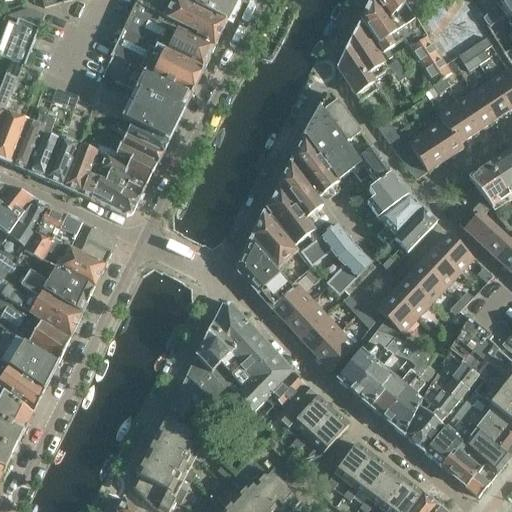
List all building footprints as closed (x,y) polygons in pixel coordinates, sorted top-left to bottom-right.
[(49,0),(42,2),(44,9),(56,6),(54,0),(49,0)] [(216,45),(227,23),(181,0),(137,0),(135,6),(216,45)] [(181,0),(227,23),(238,0),(181,0)] [(373,0),(371,0),(361,21),(363,25),(378,47),(384,54),(393,48),(403,41),(397,33),(390,20),(373,0)] [(373,0),(390,20),(397,32),(404,28),(395,15),(405,5),(402,0),(373,0)] [(402,0),(405,5),(411,14),(431,0),(402,0)] [(511,0),(503,0),(482,20),(487,27),(488,26),(489,30),(508,14),(511,20),(511,0)] [(204,71),(216,45),(135,6),(123,32),(204,71)] [(0,25),(0,45),(8,24),(15,27),(18,21),(38,30),(44,15),(29,9),(5,17),(0,25)] [(8,24),(0,45),(0,57),(2,58),(11,62),(5,77),(17,81),(25,67),(38,30),(18,21),(15,27),(8,24)] [(358,26),(336,70),(338,70),(356,97),(375,84),(369,76),(386,64),(364,32),(363,32),(359,26),(358,26)] [(143,74),(152,78),(192,96),(204,71),(123,32),(111,55),(126,62),(144,71),(143,74)] [(428,38),(409,50),(433,88),(434,87),(444,80),(451,75),(428,38)] [(492,47),(486,39),(479,44),(485,52),(492,47)] [(478,56),(485,52),(479,44),(472,49),(478,56)] [(474,59),(478,56),(472,49),(466,53),(471,61),(474,59)] [(490,59),(485,52),(478,56),(474,59),(479,66),(490,59)] [(471,61),(466,53),(458,58),(464,66),(471,61)] [(469,74),(479,66),(474,59),(471,61),(464,66),(469,74)] [(116,84),(119,85),(135,92),(139,93),(140,93),(184,112),(192,96),(152,78),(143,74),(144,71),(126,62),(116,84)] [(403,74),(395,62),(387,67),(399,84),(403,80),(403,74)] [(17,81),(0,123),(0,163),(11,168),(29,122),(45,76),(25,67),(17,81)] [(511,76),(508,70),(490,81),(510,111),(511,110),(511,76)] [(0,123),(17,81),(5,77),(0,90),(0,123)] [(444,80),(434,87),(439,95),(450,88),(444,80)] [(490,81),(474,92),(494,123),(510,111),(490,81)] [(119,85),(115,93),(114,97),(106,114),(121,121),(168,145),(175,130),(184,112),(140,93),(139,93),(135,92),(119,85)] [(29,122),(11,168),(27,175),(45,128),(56,93),(43,89),(36,111),(40,113),(37,125),(29,122)] [(424,97),(428,102),(437,96),(433,91),(424,97)] [(474,92),(456,104),(476,134),(494,123),(474,92)] [(45,128),(27,175),(45,183),(60,142),(64,126),(67,127),(76,102),(77,100),(56,93),(45,128)] [(328,94),(319,109),(359,162),(371,151),(328,94)] [(60,142),(45,183),(61,190),(72,163),(70,162),(78,146),(94,108),(76,102),(67,127),(64,126),(60,142)] [(437,116),(440,121),(451,137),(453,136),(460,145),(476,134),(456,104),(437,116)] [(319,109),(304,137),(338,182),(351,172),(361,165),(359,162),(319,109)] [(440,121),(424,131),(445,162),(463,150),(460,145),(453,136),(451,137),(440,121)] [(394,132),(388,123),(378,130),(385,139),(394,132)] [(126,137),(162,155),(168,145),(131,127),(126,137)] [(424,131),(407,143),(409,146),(413,153),(417,160),(422,166),(426,174),(445,162),(424,131)] [(400,141),(394,132),(385,139),(391,148),(400,141)] [(126,137),(121,146),(157,165),(162,155),(126,137)] [(304,137),(279,185),(306,221),(321,209),(315,202),(338,184),(337,183),(338,182),(304,137)] [(396,155),(409,146),(407,143),(404,139),(400,141),(391,148),(396,155)] [(72,163),(61,190),(90,202),(99,181),(89,177),(92,168),(93,169),(96,163),(97,154),(78,146),(70,162),(72,163)] [(98,154),(106,158),(114,161),(128,167),(125,173),(126,173),(124,176),(146,188),(157,165),(121,146),(120,146),(117,153),(101,147),(98,154)] [(413,153),(409,146),(396,155),(400,161),(413,153)] [(390,176),(371,151),(359,162),(361,165),(351,172),(360,184),(368,177),(376,187),(390,176)] [(405,168),(417,160),(413,153),(400,161),(405,168)] [(511,158),(509,153),(489,166),(504,190),(505,190),(509,198),(508,199),(508,200),(511,197),(511,158)] [(106,158),(99,173),(108,177),(128,185),(125,193),(140,199),(146,188),(124,176),(126,173),(125,173),(128,167),(114,161),(106,158)] [(410,174),(422,166),(417,160),(405,168),(410,174)] [(416,181),(426,174),(422,166),(410,174),(416,181)] [(468,180),(484,199),(491,209),(492,210),(508,200),(508,199),(509,198),(505,190),(504,190),(489,166),(468,180)] [(390,176),(376,187),(368,192),(374,201),(366,205),(377,221),(407,198),(390,176)] [(99,181),(90,202),(127,217),(132,216),(140,199),(125,193),(128,185),(108,177),(105,183),(99,181)] [(265,211),(264,213),(293,248),(314,232),(306,221),(279,185),(278,187),(265,211)] [(7,190),(0,198),(0,249),(2,247),(17,226),(24,217),(35,203),(7,190)] [(421,212),(407,198),(377,221),(376,221),(384,229),(376,238),(387,248),(393,242),(421,212)] [(484,199),(474,210),(479,215),(479,214),(483,218),(491,209),(484,199)] [(24,217),(17,226),(2,247),(18,259),(24,253),(35,236),(49,209),(35,203),(24,217)] [(49,209),(35,236),(24,253),(38,261),(42,263),(54,241),(55,242),(67,217),(63,216),(63,215),(49,209)] [(474,210),(459,226),(475,241),(490,224),(483,218),(479,214),(479,215),(474,210)] [(435,225),(421,212),(393,242),(407,255),(435,225)] [(293,248),(264,213),(250,241),(251,242),(253,244),(258,249),(256,251),(275,272),(297,253),(293,249),(293,248)] [(499,218),(509,231),(511,228),(511,219),(506,213),(499,218)] [(67,217),(55,242),(68,250),(69,249),(70,250),(83,226),(83,225),(67,217)] [(490,224),(475,241),(489,254),(505,237),(504,236),(490,224)] [(83,226),(70,250),(106,267),(116,246),(114,240),(92,230),(83,226)] [(337,226),(300,255),(310,268),(330,253),(336,261),(352,247),(337,226)] [(448,236),(434,251),(461,276),(475,261),(448,236)] [(505,237),(489,254),(505,270),(511,262),(511,239),(510,242),(505,237)] [(51,267),(57,271),(95,290),(106,267),(70,250),(69,249),(68,250),(55,242),(54,241),(42,263),(51,267)] [(256,251),(250,244),(238,268),(239,274),(259,296),(260,296),(259,295),(279,277),(275,272),(256,251)] [(0,328),(4,331),(18,340),(32,318),(29,316),(29,315),(19,309),(25,299),(11,290),(23,278),(25,280),(30,273),(38,261),(24,253),(18,259),(2,247),(0,249),(0,328)] [(371,265),(352,247),(336,261),(343,268),(326,286),(338,298),(371,265)] [(434,251),(420,266),(447,291),(461,276),(434,251)] [(389,261),(382,268),(389,275),(395,267),(389,261)] [(420,266),(404,283),(431,308),(447,291),(420,266)] [(42,292),(43,292),(83,316),(95,290),(57,271),(51,267),(42,281),(45,282),(43,285),(45,287),(42,292)] [(492,278),(484,269),(477,276),(487,284),(492,278)] [(320,281),(311,272),(305,277),(314,286),(320,281)] [(39,300),(29,315),(29,316),(32,318),(41,324),(71,342),(72,339),(71,339),(83,316),(43,292),(42,292),(45,287),(43,285),(45,282),(42,281),(30,274),(26,280),(20,287),(39,300)] [(259,296),(259,297),(272,311),(293,292),(279,277),(259,295),(260,296),(259,296)] [(404,283),(390,298),(417,323),(431,308),(404,283)] [(299,286),(293,292),(272,311),(285,325),(312,300),(299,286)] [(466,293),(458,303),(464,309),(473,299),(466,293)] [(375,324),(349,297),(343,303),(369,331),(375,324)] [(390,298),(377,312),(403,337),(417,323),(390,298)] [(312,300),(285,325),(298,340),(325,314),(312,300)] [(449,312),(456,318),(464,309),(458,303),(449,312)] [(233,397),(219,410),(237,430),(270,396),(292,373),(231,306),(222,307),(196,359),(233,397)] [(325,314),(298,340),(312,354),(339,329),(325,314)] [(18,340),(27,345),(58,365),(59,363),(59,364),(71,342),(41,324),(32,318),(18,340)] [(467,318),(448,355),(461,365),(478,378),(483,382),(473,394),(489,406),(511,377),(511,361),(499,350),(489,341),(492,338),(467,318)] [(339,329),(312,354),(330,373),(355,348),(356,347),(339,329)] [(362,351),(338,381),(354,395),(365,382),(363,380),(386,354),(398,336),(378,330),(371,339),(365,347),(371,353),(368,356),(362,351)] [(449,344),(453,336),(441,330),(437,338),(449,344)] [(0,361),(9,368),(44,392),(58,365),(27,345),(18,340),(4,331),(0,337),(0,361)] [(365,382),(354,395),(371,409),(383,395),(380,391),(392,377),(383,369),(401,351),(411,357),(417,349),(406,344),(396,340),(386,354),(363,380),(365,382)] [(383,395),(371,409),(387,423),(399,409),(395,406),(408,391),(423,372),(424,370),(435,356),(417,349),(411,357),(407,361),(417,364),(401,385),(392,377),(380,391),(383,395)] [(196,359),(186,378),(208,401),(207,404),(218,411),(219,410),(233,397),(211,375),(196,359)] [(446,360),(440,371),(467,392),(478,378),(461,365),(458,370),(446,360)] [(0,391),(3,394),(33,416),(44,392),(9,368),(0,362),(0,391)] [(440,371),(432,385),(457,405),(467,392),(440,371)] [(399,409),(387,423),(404,437),(418,409),(422,403),(415,397),(430,379),(423,372),(408,391),(395,406),(399,409)] [(292,373),(270,396),(266,401),(272,407),(258,421),(265,427),(275,418),(304,387),(292,373)] [(511,377),(489,406),(492,408),(511,424),(511,377)] [(186,378),(172,409),(193,434),(207,404),(208,401),(186,378)] [(446,418),(447,419),(457,405),(432,385),(423,399),(431,405),(446,418)] [(275,418),(276,419),(288,430),(291,427),(318,399),(304,387),(275,418)] [(3,394),(0,398),(0,416),(26,430),(33,416),(3,394)] [(445,430),(424,454),(441,468),(453,453),(454,455),(464,443),(492,408),(489,406),(473,394),(445,430)] [(307,441),(333,413),(318,399),(291,427),(301,435),(293,443),(300,449),(307,441)] [(418,409),(404,437),(424,454),(445,430),(439,425),(446,418),(431,405),(425,414),(418,409)] [(511,456),(511,424),(492,408),(464,443),(487,462),(500,471),(511,456)] [(195,436),(193,434),(172,409),(131,487),(157,511),(169,511),(174,503),(180,506),(187,493),(180,490),(186,479),(192,482),(196,475),(190,471),(203,444),(200,443),(201,439),(195,436)] [(348,428),(333,413),(307,441),(316,449),(308,457),(315,463),(323,456),(348,428)] [(0,416),(0,441),(8,445),(16,449),(26,430),(0,416)] [(0,441),(0,465),(6,469),(16,449),(8,445),(0,441)] [(453,453),(441,468),(466,488),(487,462),(464,443),(454,455),(453,453)] [(356,445),(333,476),(327,485),(334,490),(340,481),(350,488),(373,458),(356,445)] [(373,458),(350,488),(343,497),(350,502),(357,494),(366,501),(389,470),(373,458)] [(487,462),(466,488),(478,498),(500,471),(487,462)] [(225,481),(231,475),(223,467),(217,473),(225,481)] [(389,470),(366,501),(359,510),(362,511),(368,511),(373,506),(381,511),(383,511),(406,482),(389,470)] [(269,471),(253,487),(276,511),(277,510),(279,511),(283,508),(285,509),(295,497),(269,471)] [(406,482),(383,511),(409,511),(422,495),(406,482)] [(235,486),(227,494),(246,511),(274,511),(276,511),(253,487),(244,495),(235,486)] [(246,511),(227,494),(219,502),(229,511),(227,511),(246,511)] [(422,495),(409,511),(432,511),(437,507),(422,495)] [(136,511),(124,500),(117,511),(136,511)]
